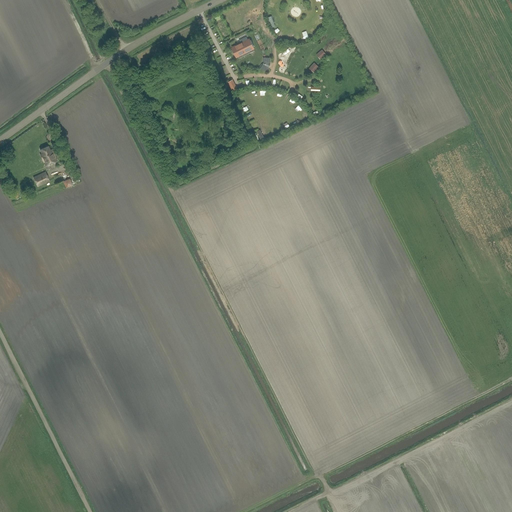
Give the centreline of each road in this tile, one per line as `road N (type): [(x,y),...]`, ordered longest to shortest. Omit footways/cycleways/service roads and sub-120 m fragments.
road 1 (unclassified): [(0,139),(127,47),(219,0)]
road 2 (track): [(0,332),(90,511)]
road 3 (track): [(198,10),(233,80),(316,79)]
